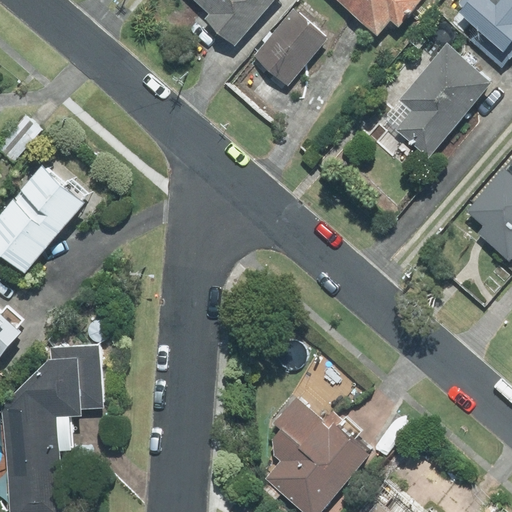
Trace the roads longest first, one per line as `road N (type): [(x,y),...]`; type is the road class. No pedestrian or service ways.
road 1 (residential): [(511,416),(214,164)]
road 2 (residential): [(214,164),(183,511)]
road 3 (residential): [(214,164),(30,0)]
road 4 (unknown): [(357,286),(511,118)]
